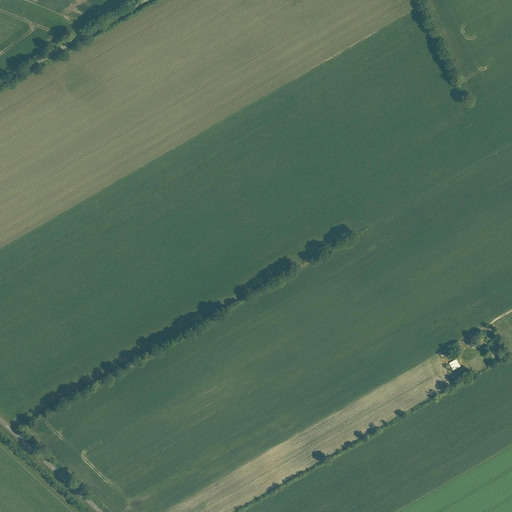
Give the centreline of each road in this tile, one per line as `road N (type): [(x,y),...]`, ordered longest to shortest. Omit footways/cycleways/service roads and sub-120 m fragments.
road 1 (unclassified): [(0,86),(147,0)]
road 2 (unclassified): [(98,511),(0,420)]
